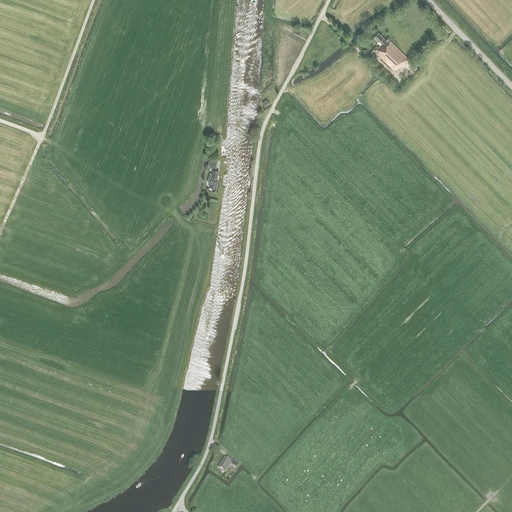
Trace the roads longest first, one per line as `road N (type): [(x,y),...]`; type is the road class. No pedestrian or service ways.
road 1 (unclassified): [(173,511),(211,437),(262,129),(328,0)]
road 2 (tertiary): [(511,86),(428,0)]
